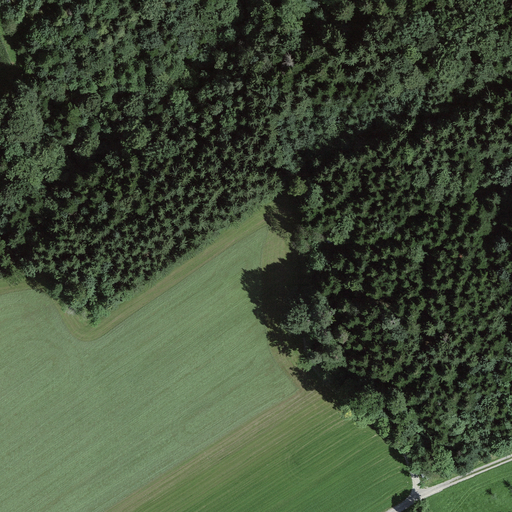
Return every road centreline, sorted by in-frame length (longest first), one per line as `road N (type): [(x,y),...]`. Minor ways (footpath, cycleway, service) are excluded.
road 1 (track): [(511,181),(395,229),(339,242),(323,229),(309,233),(299,278),(306,359),(332,395),(392,437),(426,495)]
road 2 (track): [(511,459),(400,511)]
